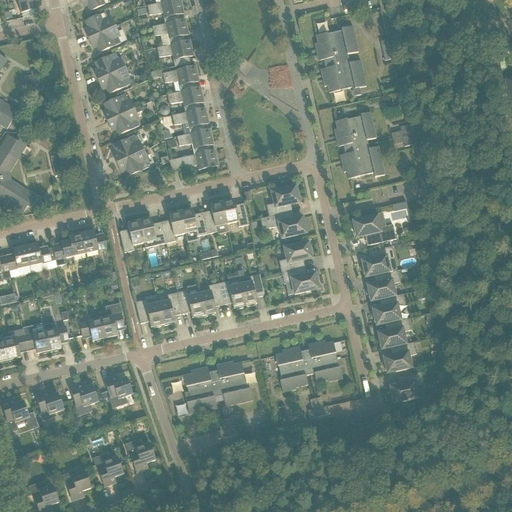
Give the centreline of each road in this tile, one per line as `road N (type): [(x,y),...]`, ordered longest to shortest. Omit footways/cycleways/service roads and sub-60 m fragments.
road 1 (residential): [(139,354),(346,308)]
road 2 (residential): [(99,212),(56,25)]
road 3 (residential): [(163,511),(183,497),(185,485),(139,354)]
road 4 (residential): [(314,164),(277,0)]
road 5 (residential): [(346,308),(314,164)]
road 6 (residential): [(139,354),(0,385)]
road 7 (residential): [(99,212),(237,181)]
road 8 (residential): [(332,412),(358,408),(367,397),(346,308)]
